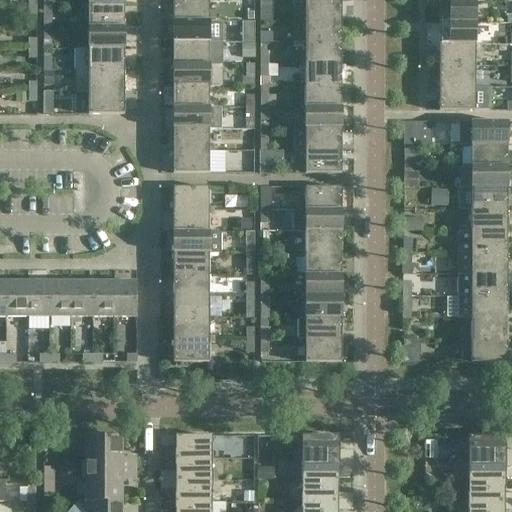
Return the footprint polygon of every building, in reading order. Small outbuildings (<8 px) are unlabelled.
[(209,22),(208,0),(172,0),(173,22),(209,22)] [(341,22),(340,0),(304,0),(305,22),(341,22)] [(475,24),(475,3),(439,2),(439,24),(475,24)] [(124,28),(124,6),(88,6),(88,28),(124,28)] [(209,44),(209,22),(173,22),(173,44),(209,44)] [(341,44),(341,22),(305,22),(305,44),(341,44)] [(475,46),(475,24),(439,24),(439,46),(475,46)] [(124,50),(124,28),(88,28),(88,50),(124,50)] [(209,65),(209,44),(173,44),(173,66),(209,65)] [(341,66),(341,44),(305,44),(305,66),(341,66)] [(475,67),(475,46),(439,46),(439,67),(475,67)] [(124,71),(124,50),(88,50),(88,71),(124,71)] [(209,87),(209,65),(173,66),(173,87),(209,87)] [(341,87),(341,66),(305,66),(305,87),(341,87)] [(475,89),(475,67),(439,67),(439,89),(475,89)] [(124,93),(124,71),(88,71),(88,93),(124,93)] [(209,109),(209,87),(173,87),(173,109),(209,109)] [(341,109),(341,87),(305,87),(305,109),(341,109)] [(475,112),(475,89),(439,89),(439,112),(475,112)] [(36,103),(36,93),(28,93),(28,103),(36,103)] [(124,116),(124,93),(88,93),(88,116),(124,116)] [(209,130),(209,109),(173,109),(173,130),(209,130)] [(341,130),(341,109),(305,109),(305,130),(341,130)] [(511,119),(511,109),(497,109),(496,119),(511,119)] [(507,146),(507,124),(471,124),(471,146),(507,146)] [(209,152),(209,130),(173,130),(173,152),(209,152)] [(341,152),(341,130),(305,130),(305,152),(341,152)] [(507,168),(507,146),(471,146),(471,168),(507,168)] [(413,168),(413,150),(403,150),(403,168),(413,168)] [(209,174),(209,152),(173,152),(173,174),(209,174)] [(341,174),(341,152),(305,152),(305,174),(341,174)] [(507,190),(507,168),(471,168),(471,190),(507,190)] [(417,190),(417,175),(403,175),(403,190),(417,190)] [(209,211),(209,189),(173,189),(173,211),(209,211)] [(341,211),(341,189),(305,189),(305,211),(341,211)] [(507,211),(507,190),(471,190),(471,211),(507,211)] [(209,233),(209,211),(173,211),(173,233),(209,233)] [(341,233),(341,211),(305,211),(305,233),(341,233)] [(507,233),(507,211),(471,211),(471,233),(507,233)] [(411,233),(411,219),(403,219),(403,233),(411,233)] [(209,255),(209,233),(173,233),(173,255),(209,255)] [(341,254),(341,233),(305,233),(305,254),(341,254)] [(507,254),(507,233),(471,233),(471,254),(507,254)] [(411,252),(411,239),(403,239),(403,252),(411,252)] [(411,265),(411,254),(411,252),(403,252),(403,265),(411,265)] [(341,276),(341,254),(305,254),(305,276),(341,276)] [(507,276),(507,254),(471,254),(471,276),(507,276)] [(209,276),(209,255),(173,255),(173,276),(209,276)] [(209,298),(209,276),(173,276),(173,298),(209,298)] [(341,298),(341,276),(305,276),(305,298),(341,298)] [(507,298),(507,276),(471,276),(471,298),(507,298)] [(27,318),(27,283),(6,283),(6,318),(27,318)] [(49,318),(49,283),(27,283),(27,318),(49,318)] [(70,318),(70,284),(49,283),(49,318),(70,318)] [(92,318),(92,283),(70,284),(70,318),(92,318)] [(114,319),(114,284),(92,283),(92,318),(114,319)] [(136,319),(136,284),(114,284),(114,319),(136,319)] [(411,297),(411,285),(403,285),(403,297),(411,297)] [(411,310),(411,298),(411,297),(403,297),(403,310),(411,310)] [(209,319),(209,298),(173,298),(173,319),(209,319)] [(341,319),(341,298),(305,298),(305,319),(341,319)] [(507,319),(507,298),(471,298),(471,319),(507,319)] [(209,341),(209,319),(173,319),(173,341),(209,341)] [(341,341),(341,319),(305,319),(305,341),(341,341)] [(507,341),(507,319),(471,319),(471,341),(507,341)] [(209,363),(209,341),(173,341),(173,363),(209,363)] [(341,363),(341,341),(305,341),(305,363),(341,363)] [(416,355),(416,341),(405,341),(405,355),(416,355)] [(507,363),(507,341),(471,341),(471,363),(507,363)] [(16,364),(16,356),(6,356),(6,364),(16,364)] [(49,364),(49,356),(39,356),(39,364),(49,364)] [(59,364),(59,356),(49,356),(49,364),(59,364)] [(92,364),(92,356),(82,356),(82,364),(92,364)] [(102,364),(102,356),(92,356),(92,364),(102,364)] [(136,385),(136,372),(121,372),(121,385),(136,385)] [(121,511),(121,482),(135,482),(135,459),(121,459),(121,437),(85,437),(85,502),(78,502),(78,511),(121,511)] [(211,460),(211,437),(161,437),(161,447),(171,447),(171,446),(173,443),(175,443),(175,460),(211,460)] [(338,455),(338,437),(302,437),(302,460),(353,460),(353,451),(342,451),(342,452),(340,455),(338,455)] [(504,455),(504,437),(468,437),(468,460),(511,459),(511,451),(509,451),(506,455),(504,455)] [(35,460),(35,447),(27,447),(27,460),(35,460)] [(504,481),(504,464),(506,464),(509,468),(511,468),(511,459),(468,460),(468,481),(504,481)] [(35,473),(35,460),(27,460),(27,473),(35,473)] [(211,481),(211,460),(175,460),(175,477),(173,477),(171,473),(160,473),(160,481),(211,481)] [(338,481),(338,464),(340,464),(342,468),(353,468),(353,460),(302,460),(302,481),(338,481)] [(54,495),(54,468),(43,468),(43,495),(54,495)] [(211,503),(211,481),(160,481),(160,490),(171,490),(173,486),(175,486),(175,503),(211,503)] [(338,499),(338,481),(302,481),(302,503),(353,503),(353,494),(342,494),(342,495),(340,498),(338,499)] [(504,498),(504,481),(468,481),(468,503),(511,502),(511,494),(509,494),(509,495),(506,498),(504,498)] [(35,503),(35,490),(27,490),(27,503),(35,503)] [(504,511),(504,507),(506,507),(509,511),(511,511),(511,502),(468,503),(468,511),(504,511)] [(35,511),(35,503),(27,503),(27,511),(35,511)] [(211,511),(211,503),(175,503),(175,511),(211,511)] [(337,511),(338,507),(340,507),(342,511),(353,511),(353,503),(302,503),(301,511),(337,511)]
